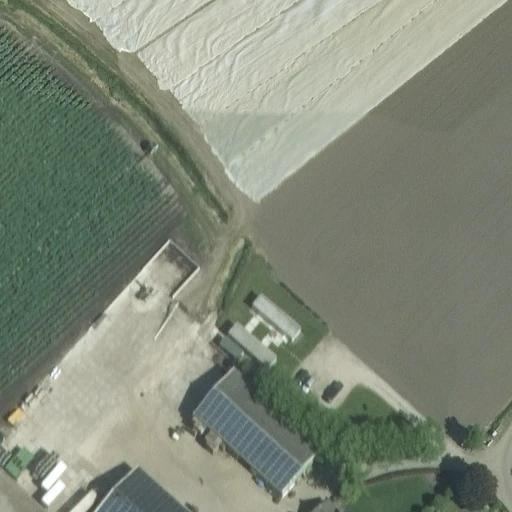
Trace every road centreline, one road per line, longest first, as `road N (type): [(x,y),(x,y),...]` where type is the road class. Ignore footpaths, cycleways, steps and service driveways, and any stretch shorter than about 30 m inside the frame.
road 1 (unknown): [(194,323),(143,382),(139,399),(154,437),(220,511)]
road 2 (unknown): [(279,511),(330,481),(417,458),(452,456),(500,468)]
